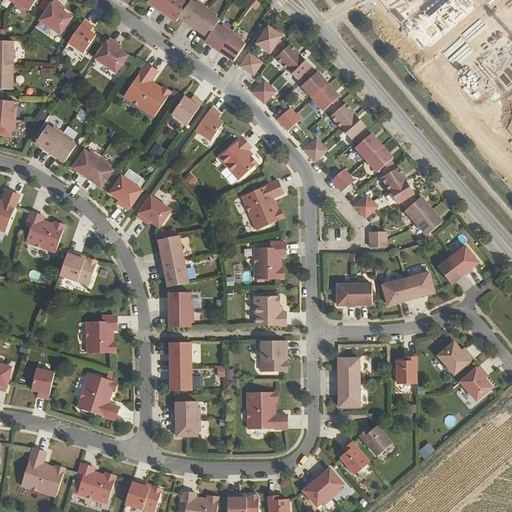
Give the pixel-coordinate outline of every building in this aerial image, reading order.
[(37,0),(16,0),(14,3),(25,10),(26,8),(30,11),(37,0)] [(149,0),(148,3),(163,12),(170,0),(149,0)] [(170,0),(163,12),(177,22),(180,18),(189,5),(185,1),(186,0),(170,0)] [(246,0),(245,2),(255,9),(260,3),(256,0),(246,0)] [(61,6),(54,1),(40,21),(61,35),(73,18),(59,9),(61,6)] [(189,5),(180,18),(194,28),(207,8),(198,2),(197,4),(191,1),(189,5)] [(207,8),(194,28),(209,38),(218,25),(220,20),(216,17),(217,16),(207,8)] [(91,25),(84,21),(69,43),(85,54),(97,36),(88,30),(91,25)] [(209,38),(206,42),(220,52),(233,33),(224,26),(222,28),(218,25),(209,38)] [(283,36),(269,27),(257,44),(271,54),(273,51),(280,41),(283,36)] [(220,52),(234,62),(246,45),(242,42),(244,40),(233,33),(220,52)] [(117,43),(110,39),(96,59),(117,73),(129,56),(115,47),(117,43)] [(0,65),(14,66),(15,42),(0,41),(0,65)] [(284,44),(280,41),(273,51),(276,54),(284,44)] [(288,48),(284,44),(276,54),(279,57),(288,48)] [(290,45),(288,48),(279,57),(277,59),(288,69),(302,56),(290,45)] [(257,59),(250,54),(241,67),(248,71),(257,59)] [(313,67),(302,56),(288,69),(299,80),(301,78),(310,69),(313,67)] [(263,63),(257,59),(248,71),(254,76),(263,63)] [(0,89),(14,90),(14,66),(0,65),(0,89)] [(155,117),(172,93),(165,88),(163,90),(156,85),(154,87),(150,84),(158,73),(147,65),(125,97),(155,117)] [(67,69),(63,75),(75,83),(79,76),(67,69)] [(313,72),(310,69),(301,78),(304,81),(313,72)] [(316,75),(313,72),(304,81),(307,84),(316,75)] [(318,73),(316,75),(307,84),(303,87),(314,99),(329,85),(318,73)] [(265,81),(253,92),(259,98),(271,86),(265,81)] [(341,97),(329,85),(314,99),(324,111),(328,108),(338,100),(341,97)] [(276,92),(271,86),(259,98),(265,103),(276,92)] [(188,125),(204,103),(197,99),(194,103),(191,101),(185,97),(173,115),(188,125)] [(0,118),(16,120),(17,109),(15,108),(15,103),(0,100),(0,118)] [(341,103),(338,100),(328,108),(331,112),(341,103)] [(343,107),(341,103),(331,112),(334,115),(343,107)] [(346,104),(343,107),(334,115),(331,117),(342,128),(357,115),(346,104)] [(219,113),(212,109),(196,131),(212,142),(223,124),(218,120),(216,118),(219,113)] [(291,109),(278,120),(284,125),(296,115),(291,109)] [(301,120),(296,115),(284,125),(289,132),(301,120)] [(367,127),(357,115),(342,128),(352,140),(355,138),(364,130),(367,127)] [(14,132),(16,120),(0,118),(0,135),(12,137),(13,132),(14,132)] [(51,153),(64,134),(54,128),(53,130),(48,126),(37,143),(51,153)] [(367,133),(364,130),(355,138),(357,141),(367,133)] [(370,136),(367,133),(357,141),(360,144),(370,136)] [(74,141),(64,134),(51,153),(65,164),(77,146),(73,143),(74,141)] [(372,134),(370,136),(360,144),(356,148),(367,160),(383,146),(372,134)] [(239,181),(258,164),(252,157),(252,156),(248,152),(253,148),(243,138),(220,158),(239,181)] [(318,139),(305,151),(310,156),(323,145),(318,139)] [(154,156),(162,149),(156,143),(148,150),(154,156)] [(328,151),(323,145),(310,156),(316,162),(328,151)] [(395,159),(383,146),(367,160),(378,173),(382,170),(391,162),(395,159)] [(88,178),(101,159),(91,153),(90,154),(85,151),(74,169),(88,178)] [(111,166),(101,159),(88,178),(102,188),(114,171),(110,168),(111,166)] [(391,162),(382,170),(384,173),(394,165),(391,162)] [(397,170),(394,165),(384,173),(386,176),(397,170)] [(135,183),(139,176),(127,168),(123,175),(135,183)] [(399,169),(397,170),(386,176),(383,178),(390,191),(407,181),(399,169)] [(345,170),(333,181),(338,187),(350,176),(345,170)] [(350,176),(338,187),(343,192),(354,181),(350,176)] [(129,211),(143,191),(122,177),(111,194),(125,203),(123,207),(129,211)] [(257,230),(285,219),(282,210),(280,211),(276,203),(273,204),(272,200),(284,194),(279,181),(243,197),(257,230)] [(416,195),(407,181),(390,191),(398,204),(402,202),(413,196),(416,195)] [(0,232),(7,235),(21,198),(9,193),(3,206),(0,204),(0,202),(0,201),(0,232)] [(172,210),(151,196),(137,217),(145,222),(147,218),(160,227),(172,210)] [(368,196),(356,207),(361,213),(373,202),(368,196)] [(415,199),(413,196),(402,202),(405,206),(415,199)] [(422,198),(417,202),(407,210),(406,211),(417,224),(433,210),(422,198)] [(417,202),(415,199),(405,206),(407,210),(417,202)] [(378,208),(373,202),(361,213),(366,219),(378,208)] [(444,223),(433,210),(417,224),(428,236),(444,223)] [(31,214),(26,228),(31,230),(27,244),(55,255),(65,227),(55,224),(54,227),(46,223),(45,225),(43,225),(44,218),(31,214)] [(164,264),(185,260),(180,236),(159,240),(164,264)] [(256,280),(285,280),(285,269),(281,269),(282,260),(280,261),(280,257),(286,257),(286,243),(272,243),(272,249),(256,249),(256,280)] [(466,274),(467,275),(474,270),(473,270),(480,263),(467,247),(463,250),(461,248),(451,256),(466,274)] [(84,258),(69,253),(59,279),(89,289),(98,263),(89,260),(88,263),(83,261),(84,258)] [(466,274),(451,256),(442,263),(444,265),(439,269),(452,285),(466,274)] [(168,288),(190,283),(185,260),(164,264),(168,288)] [(17,280),(20,272),(9,269),(7,277),(17,280)] [(407,280),(412,300),(435,294),(431,273),(407,280)] [(388,306),(412,300),(407,280),(384,286),(388,306)] [(367,282),(355,283),(355,306),(372,305),(373,284),(367,285),(367,282)] [(347,308),(355,308),(355,306),(355,283),(344,283),(344,285),(338,286),(338,306),(347,306),(347,308)] [(170,311),(194,310),(194,299),(191,299),(191,293),(170,293),(170,311)] [(256,327),(287,326),(287,313),(282,313),(282,307),(280,307),(281,297),(256,298),(256,327)] [(170,328),(192,328),(192,322),(194,322),(194,310),(170,311),(170,328)] [(88,354),(117,354),(117,343),(114,343),(114,334),(112,334),(112,331),(118,331),(118,317),(104,317),(103,323),(88,323),(88,354)] [(287,358),(288,341),(262,342),(263,373),(288,372),(288,363),(285,363),(286,358),(287,358)] [(171,367),(193,367),(192,343),(171,343),(171,367)] [(455,343),(439,356),(455,375),(474,359),(469,353),(467,355),(455,343)] [(67,357),(60,355),(58,361),(66,363),(67,357)] [(417,384),(417,356),(409,356),(409,362),(398,362),(398,384),(417,384)] [(340,383),(361,383),(361,360),(339,360),(340,383)] [(216,377),(224,377),(224,366),(216,365),(216,377)] [(0,389),(1,390),(0,394),(8,395),(14,370),(0,366),(0,389)] [(171,392),(193,391),(193,367),(171,367),(171,392)] [(485,373),(480,367),(461,383),(477,401),(493,388),(483,375),(485,373)] [(233,389),(233,369),(225,369),(224,388),(233,389)] [(42,398),(49,400),(55,373),(37,370),(33,391),(39,393),(42,393),(42,398)] [(116,393),(119,384),(91,374),(78,409),(115,422),(120,409),(107,404),(108,400),(110,401),(114,392),(116,393)] [(361,408),(361,383),(340,383),(340,407),(361,408)] [(417,394),(424,394),(424,386),(416,386),(417,394)] [(249,429),(288,430),(289,416),(273,416),(273,412),(276,412),(276,403),(278,403),(278,393),(249,394),(249,429)] [(177,420),(201,419),(200,407),(198,407),(198,402),(177,402),(177,420)] [(201,431),(201,419),(177,420),(175,420),(175,428),(177,428),(177,437),(198,437),(198,431),(201,431)] [(378,456),(392,444),(378,427),(370,434),(366,430),(360,435),(378,456)] [(355,475),(370,463),(352,442),(346,447),(349,451),(341,458),(355,475)] [(424,457),(432,451),(427,445),(419,450),(424,457)] [(43,469),(43,466),(47,455),(33,451),(22,489),(57,499),(66,470),(57,468),(56,470),(48,468),(47,470),(43,469)] [(96,469),(82,465),(73,494),(107,505),(117,478),(106,475),(105,477),(97,475),(97,476),(94,475),(94,474),(96,469)] [(318,481),(333,498),(342,491),(341,489),(345,485),(331,470),(318,481)] [(149,486),(134,481),(126,505),(148,511),(155,511),(163,490),(154,487),(153,490),(148,488),(149,486)] [(324,506),(333,498),(318,481),(305,492),(318,507),(322,505),(324,506)] [(218,511),(220,499),(208,497),(208,500),(199,499),(199,501),(196,500),(197,495),(183,493),(181,507),(186,507),(185,511),(218,511)] [(229,496),(228,511),(259,511),(260,496),(229,496)] [(270,496),(270,511),(290,511),(289,500),(278,501),(278,496),(270,496)]
